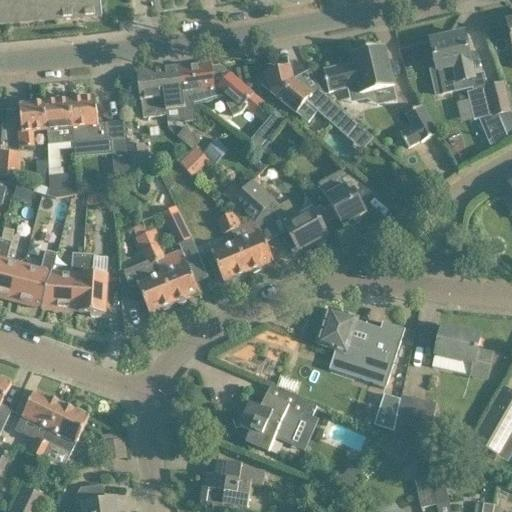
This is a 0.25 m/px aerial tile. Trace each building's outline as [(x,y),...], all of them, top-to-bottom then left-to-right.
[(100,0),(0,0),(0,25),(102,18),(100,0)] [(438,71),(430,73),(435,98),(472,90),(473,93),(486,90),(487,90),(484,78),(474,80),(464,35),(446,39),(445,35),(431,38),(432,42),(431,42),(438,71)] [(384,47),(381,48),(380,44),(366,48),(366,52),(351,55),(353,65),(323,72),(329,94),(347,89),(349,97),(360,94),(361,96),(394,88),(384,47)] [(212,64),(180,68),(185,109),(195,108),(194,107),(216,101),(223,99),(233,118),(243,114),(247,109),(254,116),(264,105),(245,88),(230,75),(218,87),(215,87),(212,65),(212,64)] [(161,70),(167,111),(180,110),(181,120),(185,123),(196,122),(195,108),(185,109),(180,68),(161,70)] [(349,138),(358,126),(322,94),(319,87),(310,92),(308,94),(304,90),(305,88),(300,81),(296,83),(293,81),(290,69),(267,75),(268,78),(261,86),(309,125),(318,113),(349,138)] [(167,117),(167,111),(161,70),(137,73),(143,120),(167,117)] [(473,93),(467,95),(474,121),(492,117),(498,115),(507,140),(511,138),(511,111),(509,112),(503,86),(487,90),(486,90),(473,93)] [(84,97),(71,98),(71,101),(75,143),(111,140),(114,176),(115,176),(116,190),(131,185),(131,176),(128,146),(126,146),(124,123),(98,126),(96,99),(84,100),(84,97)] [(57,102),(45,103),(48,133),(47,133),(49,146),(60,145),(74,144),(75,143),(71,101),(66,102),(66,98),(56,99),(57,102)] [(34,134),(47,133),(48,133),(45,103),(20,106),(22,133),(18,134),(19,149),(35,148),(34,134)] [(406,116),(412,127),(401,134),(409,149),(437,133),(422,107),(406,116)] [(275,112),(263,126),(273,135),(285,121),(275,112)] [(177,138),(192,151),(195,149),(200,142),(185,129),(177,138)] [(218,164),(232,151),(221,139),(207,152),(218,164)] [(128,146),(131,176),(146,175),(143,145),(128,146)] [(48,163),(37,163),(38,187),(49,190),(47,197),(51,199),(50,186),(49,186),(49,177),(49,146),(47,147),(48,163)] [(192,151),(177,161),(192,177),(208,163),(195,149),(192,151)] [(0,175),(18,181),(21,155),(0,153),(0,175)] [(251,165),(261,174),(269,164),(259,155),(251,165)] [(282,155),(274,165),(283,172),(291,162),(282,155)] [(346,171),(319,186),(325,199),(331,207),(324,211),(330,223),(338,218),(343,228),(344,227),(346,230),(361,222),(359,219),(367,214),(362,206),(358,199),(370,192),(356,181),(351,176),(346,171)] [(61,176),(49,177),(49,186),(50,186),(51,199),(55,201),(78,196),(76,175),(61,176)] [(241,194),(263,213),(272,203),(251,184),(241,194)] [(16,188),(13,198),(19,200),(22,190),(16,188)] [(256,222),(263,213),(241,194),(233,205),(253,222),(254,223),(256,222)] [(322,227),(330,223),(324,211),(323,212),(320,208),(315,211),(314,209),(297,219),(288,202),(274,210),(298,252),(327,236),(322,227)] [(155,234),(147,237),(151,249),(175,304),(176,304),(179,306),(186,303),(187,299),(199,294),(195,284),(188,268),(201,262),(193,244),(176,208),(161,215),(177,248),(179,246),(181,251),(165,259),(160,246),(155,234)] [(226,218),(232,234),(241,230),(240,228),(235,215),(226,218)] [(231,234),(232,234),(226,218),(218,222),(224,237),(231,234)] [(241,230),(232,234),(249,273),(253,275),(260,272),(261,268),(273,263),(256,222),(254,223),(253,222),(240,228),(241,230)] [(235,244),(211,254),(224,284),(249,273),(232,234),(231,234),(235,244)] [(148,263),(123,274),(130,289),(137,286),(141,297),(149,315),(161,310),(164,312),(171,309),(172,305),(175,304),(151,249),(147,237),(138,241),(143,253),(148,263)] [(1,241),(0,245),(0,298),(10,301),(20,264),(8,261),(12,243),(1,241)] [(20,264),(10,301),(43,310),(52,273),(57,255),(46,252),(41,270),(20,264)] [(52,273),(43,310),(73,312),(79,312),(81,278),(83,256),(72,256),(71,274),(60,273),(52,273)] [(79,312),(79,314),(91,315),(90,318),(101,319),(101,315),(104,316),(106,276),(93,275),(94,257),(86,257),(83,256),(81,278),(79,312)] [(321,335),(320,340),(321,343),(320,347),(335,352),(346,356),(344,363),(345,363),(367,371),(363,382),(386,390),(405,331),(383,323),(380,330),(379,335),(359,329),(361,324),(362,321),(331,311),(330,315),(327,316),(325,321),(327,323),(324,335),(321,335)] [(434,357),(432,368),(486,381),(487,379),(488,374),(492,355),(477,351),(480,337),(441,328),(437,348),(434,357)] [(0,409),(3,405),(12,387),(8,386),(8,381),(2,378),(0,379),(0,409)] [(511,392),(502,387),(470,442),(495,456),(511,426),(511,392)] [(246,443),(264,451),(269,453),(275,439),(290,446),(300,423),(309,427),(317,408),(270,388),(261,409),(250,404),(240,428),(251,433),(246,443)] [(23,420),(49,432),(50,432),(63,406),(36,393),(23,420)] [(384,396),(374,427),(385,431),(395,400),(384,396)] [(402,397),(396,422),(432,429),(437,405),(402,397)] [(69,409),(63,406),(50,432),(44,443),(37,457),(45,461),(52,447),(70,456),(89,419),(84,416),(84,413),(73,408),(69,409)] [(396,422),(392,442),(410,448),(426,455),(432,429),(396,422)] [(37,439),(30,453),(37,457),(44,443),(43,443),(37,439)] [(128,439),(109,440),(110,459),(129,458),(128,439)] [(205,476),(200,504),(206,505),(223,508),(223,506),(242,509),(248,510),(252,487),(263,489),(265,475),(242,471),(243,466),(237,465),(218,462),(215,477),(205,476)] [(421,509),(436,506),(431,481),(430,476),(414,480),(421,509)] [(443,478),(431,481),(436,506),(449,503),(443,478)] [(81,490),(75,498),(76,507),(83,506),(83,511),(115,511),(114,500),(105,502),(103,487),(81,490)] [(316,488),(306,509),(312,511),(329,511),(336,497),(316,488)] [(25,491),(15,511),(37,511),(44,499),(25,491)]
